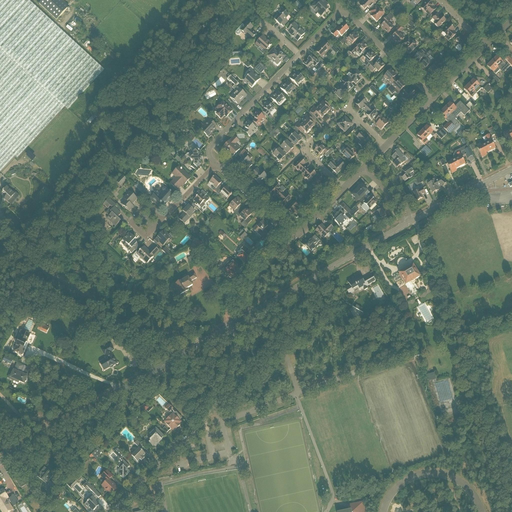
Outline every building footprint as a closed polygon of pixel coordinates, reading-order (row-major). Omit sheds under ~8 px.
[(0,0),(0,172),(14,157),(17,159),(64,107),(68,110),(104,71),(27,0),(0,0)] [(43,0),(39,5),(56,21),(69,7),(61,0),(43,0)] [(317,14),(321,17),(328,10),(326,7),(328,5),(323,0),(318,0),(311,7),(314,11),(316,9),(319,12),(317,14)] [(375,3),(373,1),(374,0),(363,0),(362,1),(363,2),(360,6),(364,10),(367,7),(369,9),(375,3)] [(430,14),(434,9),(431,6),(433,5),(428,0),(420,8),(424,12),(426,10),(430,14)] [(370,17),(376,23),(384,15),(378,9),(375,7),(369,12),(372,15),(370,17)] [(280,13),(274,20),(276,22),(280,26),(281,25),(283,27),(288,22),(286,20),(289,16),(285,13),(286,12),(282,8),(278,12),(280,13)] [(393,18),(389,14),(386,17),(382,22),(384,24),(381,27),(387,33),(393,28),(388,23),(390,21),(393,18)] [(433,25),(434,24),(438,28),(445,21),(441,16),(439,17),(437,14),(432,19),(430,22),(433,25)] [(248,23),(244,27),(242,25),(236,32),(235,33),(236,34),(237,35),(239,35),(242,33),(242,34),(243,35),(244,35),(244,34),(245,35),(246,35),(251,40),(256,35),(250,30),(252,28),(248,23)] [(301,31),(296,27),(297,26),(294,23),(288,30),(290,32),(289,34),(297,42),(300,39),(301,39),(302,39),(303,38),(303,36),(305,33),(302,30),(301,31)] [(343,35),(346,32),(349,30),(344,25),(340,29),(338,27),(331,34),(335,38),(339,34),(341,37),(343,35)] [(395,35),(392,38),(398,45),(404,39),(399,34),(404,29),(400,25),(392,32),(395,35)] [(448,42),(451,39),(456,35),(452,31),(454,29),(450,25),(442,33),(446,37),(445,38),(448,42)] [(346,36),(345,37),(340,43),(342,45),(344,43),(346,45),(349,42),(352,44),(358,38),(354,33),(348,38),(346,36)] [(459,44),(458,45),(456,48),(456,49),(458,52),(460,52),(470,42),(465,38),(463,40),(460,36),(455,41),(459,44)] [(267,40),(266,41),(262,37),(256,44),(259,47),(259,46),(265,52),(270,47),(271,46),(270,46),(272,44),(267,40)] [(403,49),(409,55),(417,47),(411,41),(408,38),(402,45),(404,47),(403,49)] [(322,58),(330,49),(336,54),(338,52),(328,42),(326,45),(324,43),(315,52),(322,58)] [(359,46),(357,44),(349,52),(353,56),(356,53),(359,57),(362,54),(364,55),(367,52),(365,50),(368,47),(363,42),(359,46)] [(274,56),(271,53),(268,56),(274,62),(273,63),(277,67),(281,63),(280,62),(285,56),(279,51),(277,53),(274,56)] [(428,58),(428,57),(432,53),(429,51),(426,55),(422,51),(413,59),(418,64),(420,66),(427,59),(428,58)] [(368,68),(372,64),(370,62),(376,57),(371,52),(364,58),(367,61),(364,64),(368,68)] [(307,60),(304,63),(312,71),(317,65),(320,68),(324,64),(318,58),(316,61),(311,56),(307,60)] [(491,62),(500,71),(503,74),(510,66),(511,67),(511,61),(508,57),(502,63),(496,58),(491,62)] [(432,61),(429,62),(427,59),(420,66),(424,70),(427,73),(433,66),(435,64),(432,61)] [(375,66),(372,64),(368,68),(372,72),(375,69),(378,72),(385,66),(380,61),(375,66)] [(491,62),(487,67),(493,73),(495,75),(500,71),(491,62)] [(260,63),(255,69),(261,75),(264,71),(261,68),(263,66),(260,63)] [(443,70),(441,68),(438,71),(433,66),(427,73),(431,77),(433,79),(443,70)] [(349,78),(353,82),(356,85),(361,79),(359,77),(359,76),(361,74),(356,69),(350,74),(352,76),(349,78)] [(249,75),(244,81),(244,83),(248,86),(249,85),(252,88),(260,79),(251,70),(248,73),(248,74),(249,75)] [(396,76),(391,70),(384,77),(389,82),(388,83),(391,86),(397,79),(395,77),(396,76)] [(293,76),(293,75),(290,79),(297,86),(304,79),(297,72),(293,76)] [(239,84),(233,78),(229,74),(228,76),(229,77),(227,79),(230,82),(231,81),(235,85),(236,86),(239,84)] [(342,86),(346,90),(348,92),(353,87),(351,85),(351,84),(353,82),(349,78),(348,77),(343,82),(344,83),(342,86)] [(399,93),(406,86),(401,80),(399,82),(397,79),(391,86),(393,88),(394,87),(399,93)] [(479,87),(473,81),(468,85),(474,91),(476,94),(481,89),(479,87)] [(284,86),(283,85),(280,88),(288,96),(295,89),(288,82),(284,86)] [(334,94),(335,94),(333,96),(335,98),(337,96),(340,100),(346,95),(344,93),(344,92),(346,90),(342,86),(340,84),(335,90),(337,91),(334,94)] [(468,85),(464,90),(469,96),(470,96),(472,98),(474,96),(472,94),(474,91),(468,85)] [(492,90),(488,85),(483,89),(488,94),(492,90)] [(372,86),(369,89),(378,98),(380,94),(372,86)] [(237,87),(234,90),(236,92),(230,97),(237,104),(242,99),(243,99),(246,96),(237,87)] [(409,92),(407,89),(400,96),(402,98),(402,99),(407,104),(416,95),(410,90),(409,92)] [(274,96),(274,95),(271,98),(278,106),(285,99),(278,92),(274,96)] [(321,105),(319,108),(326,115),(330,110),(327,108),(329,106),(325,102),(327,100),(324,97),(319,103),(321,105)] [(365,111),(369,107),(367,104),(361,98),(355,104),(361,110),(362,109),(365,111)] [(476,105),(472,100),(469,102),(466,106),(470,110),(476,105)] [(221,120),(224,116),(226,118),(232,112),(223,102),(213,112),(221,120)] [(275,109),(267,102),(263,106),(265,109),(262,112),(268,118),(271,115),(270,114),(275,109)] [(192,110),(195,113),(201,106),(198,103),(192,110)] [(456,110),(450,104),(445,108),(451,114),(453,112),(456,114),(458,112),(455,110),(456,110)] [(322,119),(326,115),(319,108),(317,110),(314,107),(310,112),(316,119),(319,116),(322,119)] [(372,109),(369,107),(365,111),(367,114),(366,115),(371,121),(377,115),(372,109)] [(451,114),(445,108),(440,113),(443,116),(442,117),(448,123),(443,128),(449,134),(455,128),(451,124),(456,119),(451,114)] [(265,119),(258,112),(254,116),(256,118),(253,122),(259,127),(261,125),(260,124),(265,119)] [(307,114),(303,118),(301,121),(303,123),(310,130),(314,126),(312,123),(314,121),(307,114)] [(376,125),(381,130),(386,125),(389,122),(386,120),(385,120),(384,119),(384,118),(381,115),(376,120),(378,123),(376,125)] [(92,116),(87,122),(90,125),(95,118),(92,116)] [(345,117),(339,123),(337,125),(345,132),(353,125),(345,117)] [(201,124),(198,127),(208,137),(216,130),(214,128),(216,126),(210,120),(203,126),(201,124)] [(257,130),(248,121),(244,126),(247,128),(243,131),(250,138),(257,130)] [(306,134),(310,130),(303,123),(301,125),(299,123),(295,127),(302,134),(304,131),(306,134)] [(430,139),(432,137),(435,135),(432,133),(433,133),(427,127),(422,131),(430,139)] [(346,138),(353,131),(351,129),(344,136),(346,138)] [(441,139),(447,134),(442,129),(437,135),(441,139)] [(419,141),(424,146),(425,144),(427,142),(430,139),(422,131),(417,136),(421,140),(419,141)] [(503,135),(508,145),(511,142),(511,141),(511,140),(511,132),(511,131),(503,135)] [(292,136),(291,137),(287,133),(285,135),(289,140),(295,146),(301,141),(300,140),(303,138),(297,132),(295,135),(294,134),(292,136)] [(362,149),(370,142),(361,133),(356,137),(361,142),(358,144),(362,149)] [(485,137),(486,139),(488,143),(485,145),(489,152),(495,149),(493,146),(494,145),(490,137),(489,135),(485,137)] [(225,146),(222,149),(232,158),(240,149),(235,144),(238,141),(234,137),(231,141),(230,140),(227,144),(225,144),(225,146)] [(281,147),(287,154),(288,154),(293,149),(293,148),(295,146),(289,140),(287,142),(284,144),(283,145),(281,147)] [(193,161),(193,165),(191,167),(197,172),(201,168),(199,166),(201,165),(200,160),(201,160),(201,157),(200,157),(200,152),(196,149),(197,148),(194,145),(193,145),(192,144),(191,144),(190,145),(189,145),(189,146),(189,147),(189,148),(189,149),(189,150),(193,153),(193,156),(192,156),(191,157),(191,158),(190,159),(191,160),(191,161),(192,161),(193,161)] [(281,147),(278,144),(276,147),(279,150),(276,152),(275,152),(276,153),(273,155),(280,162),(285,156),(287,154),(281,147)] [(325,155),(330,150),(327,148),(325,149),(322,146),(321,147),(319,144),(315,148),(316,149),(315,150),(313,152),(318,156),(320,154),(320,155),(323,152),(325,155)] [(485,145),(481,146),(480,144),(476,146),(482,158),(486,156),(486,154),(489,152),(485,145)] [(342,154),(349,162),(354,157),(349,152),(352,150),(347,145),(343,148),(346,151),(342,154)] [(426,146),(420,152),(426,158),(431,152),(426,146)] [(468,158),(472,156),(468,148),(465,150),(464,150),(468,158)] [(331,149),(330,150),(325,155),(324,156),(327,158),(334,151),(331,149)] [(400,165),(400,166),(405,162),(402,158),(404,157),(397,149),(393,153),(394,155),(392,157),(396,162),(393,164),(397,168),(400,165)] [(242,159),(238,164),(243,169),(244,168),(247,171),(252,165),(249,162),(250,161),(246,157),(249,154),(244,150),(239,155),(242,159)] [(460,153),(456,155),(453,154),(453,156),(455,160),(459,168),(464,165),(463,161),(464,160),(460,153)] [(177,156),(175,159),(182,166),(185,163),(177,156)] [(332,162),(328,166),(337,175),(345,166),(340,162),(342,160),(339,158),(337,160),(338,161),(337,162),(339,163),(336,166),(332,162)] [(302,173),(307,169),(303,166),(305,164),(301,159),(296,165),(294,167),(293,167),(298,171),(299,170),(302,173)] [(447,164),(452,174),(456,171),(455,169),(459,168),(455,160),(447,164)] [(176,178),(170,184),(177,190),(183,184),(184,185),(191,178),(179,167),(172,174),(176,178)] [(402,178),(405,182),(409,179),(409,180),(414,177),(412,173),(413,172),(410,167),(403,171),(406,175),(402,178)] [(254,179),(259,184),(264,179),(267,177),(261,171),(260,172),(257,169),(251,175),(255,178),(254,179)] [(309,182),(316,174),(312,170),(310,172),(307,169),(302,173),(305,177),(304,178),(309,182)] [(126,179),(123,176),(120,179),(117,183),(120,185),(126,179)] [(216,193),(222,187),(220,185),(222,183),(215,176),(212,179),(213,179),(209,182),(216,189),(214,191),(216,193)] [(323,181),(319,177),(311,185),(316,189),(317,188),(320,191),(325,187),(321,184),(323,181)] [(428,185),(432,194),(438,191),(437,188),(441,186),(443,187),(446,182),(441,178),(428,185)] [(149,194),(137,183),(134,186),(144,196),(149,194)] [(278,198),(282,193),(279,190),(280,189),(275,185),(273,188),(268,192),(273,197),(275,194),(278,198)] [(362,185),(352,195),(356,199),(354,201),(358,205),(359,203),(365,198),(366,196),(369,193),(362,185)] [(4,190),(3,192),(7,195),(4,199),(8,202),(11,199),(15,194),(7,187),(4,191),(4,190)] [(224,189),(222,187),(216,193),(219,195),(221,193),(227,199),(230,196),(231,196),(233,194),(226,187),(224,189)] [(173,196),(172,195),(172,194),(171,194),(171,193),(170,193),(170,192),(169,192),(168,192),(165,189),(164,189),(163,190),(163,192),(165,193),(159,199),(155,194),(150,199),(158,207),(160,205),(161,205),(162,205),(164,207),(173,196)] [(413,193),(417,201),(422,198),(421,196),(425,194),(422,189),(419,191),(418,190),(413,193)] [(193,200),(196,203),(195,205),(196,206),(198,204),(199,206),(202,203),(204,205),(206,204),(208,201),(205,197),(206,195),(202,191),(200,193),(198,191),(196,194),(197,196),(193,200)] [(129,211),(133,207),(130,204),(136,198),(130,193),(124,199),(125,200),(121,204),(129,211)] [(285,196),(282,193),(278,198),(281,201),(279,203),(284,207),(291,199),(287,195),(285,196)] [(377,206),(375,204),(376,202),(370,196),(366,200),(365,198),(359,203),(362,206),(361,207),(368,214),(370,212),(377,206)] [(236,215),(243,208),(240,205),(239,203),(241,201),(237,198),(229,206),(234,211),(233,212),(236,215)] [(119,217),(121,215),(118,212),(120,210),(108,199),(103,205),(108,209),(110,207),(111,208),(105,214),(109,217),(107,219),(116,227),(120,222),(118,220),(120,218),(119,217)] [(184,213),(183,215),(179,219),(184,224),(193,215),(192,214),(195,211),(193,210),(196,207),(191,202),(186,207),(186,208),(183,212),(184,213)] [(294,202),(286,210),(291,214),(293,212),(296,215),(300,211),(297,207),(298,206),(294,202)] [(351,211),(347,207),(343,203),(340,207),(348,214),(351,211)] [(381,219),(386,216),(382,209),(381,210),(377,206),(370,212),(373,215),(374,217),(375,217),(377,220),(381,218),(381,219)] [(355,207),(351,211),(348,214),(352,218),(358,211),(355,207)] [(246,210),(243,208),(236,215),(239,218),(240,217),(248,225),(250,222),(247,219),(253,213),(250,209),(247,212),(246,210)] [(346,230),(342,226),(347,222),(343,217),(345,215),(339,209),(336,212),(337,214),(333,218),(336,220),(334,222),(336,224),(334,226),(342,233),(346,230)] [(264,235),(268,230),(266,228),(268,227),(262,222),(259,225),(258,224),(253,230),(256,233),(260,229),(262,232),(261,233),(264,235)] [(321,225),(316,231),(324,239),(329,233),(333,228),(329,224),(325,228),(321,225)] [(171,238),(164,230),(157,238),(153,242),(156,245),(159,243),(163,247),(171,238)] [(271,232),(268,230),(264,235),(266,237),(267,236),(270,239),(266,242),(270,246),(275,240),(274,239),(277,236),(272,231),(271,232)] [(136,250),(140,246),(134,241),(135,239),(129,233),(122,240),(128,245),(125,248),(129,251),(131,254),(135,250),(136,250)] [(323,245),(319,242),(314,237),(309,242),(306,240),(302,244),(307,250),(308,249),(312,254),(315,250),(314,249),(316,247),(315,247),(317,244),(319,246),(322,246),(323,245)] [(249,250),(244,246),(238,253),(240,255),(237,257),(239,259),(238,260),(240,262),(241,261),(244,264),(249,259),(245,255),(249,250)] [(144,247),(138,253),(137,252),(133,256),(137,261),(140,258),(147,264),(153,257),(153,256),(158,251),(154,247),(149,252),(144,247)] [(165,248),(162,251),(168,256),(171,254),(165,248)] [(198,251),(190,255),(194,262),(202,258),(198,251)] [(231,269),(235,265),(237,263),(232,258),(218,273),(226,281),(229,277),(231,278),(235,273),(231,269)] [(399,274),(405,285),(412,297),(418,294),(412,284),(413,284),(414,283),(414,282),(415,282),(415,281),(414,280),(419,277),(413,266),(399,274)] [(190,282),(196,278),(194,274),(174,286),(179,296),(188,291),(187,289),(193,286),(190,282)] [(348,282),(350,285),(345,288),(349,296),(354,293),(352,290),(357,287),(360,291),(375,281),(372,275),(362,280),(359,275),(352,278),(353,279),(348,282)] [(354,320),(364,315),(353,308),(349,310),(354,320)] [(40,324),(38,329),(47,333),(49,328),(40,324)] [(14,351),(22,355),(24,350),(23,349),(30,335),(21,331),(20,330),(18,335),(21,336),(14,351)] [(110,368),(117,364),(110,352),(114,350),(111,345),(104,349),(101,351),(104,356),(105,355),(107,359),(105,360),(100,363),(104,371),(110,367),(110,368)] [(5,357),(3,362),(11,365),(13,361),(5,357)] [(20,373),(20,371),(21,371),(24,365),(17,362),(14,368),(15,368),(14,370),(13,372),(12,372),(11,375),(10,377),(24,383),(25,381),(26,382),(27,380),(27,379),(26,378),(27,376),(20,373)] [(434,373),(426,375),(428,382),(436,380),(434,373)] [(168,404),(166,407),(164,408),(169,413),(171,412),(173,414),(171,416),(170,417),(169,416),(166,419),(167,420),(166,421),(165,423),(166,424),(166,425),(171,429),(173,431),(174,429),(175,430),(180,425),(179,424),(181,423),(179,421),(182,418),(168,404)] [(161,440),(164,437),(156,429),(150,435),(153,438),(150,441),(151,442),(149,443),(153,447),(154,445),(156,447),(157,445),(159,447),(162,443),(161,442),(162,441),(161,440)] [(137,462),(138,462),(139,461),(139,460),(140,459),(141,461),(144,458),(143,457),(145,454),(141,450),(144,447),(137,441),(134,444),(139,448),(136,450),(137,451),(132,456),(135,460),(134,460),(136,463),(137,462)] [(92,455),(97,460),(100,457),(98,455),(101,452),(98,448),(92,455)] [(119,457),(122,454),(117,449),(114,452),(119,457)] [(123,461),(119,465),(118,467),(120,469),(119,470),(119,474),(123,479),(128,474),(128,470),(127,469),(130,466),(124,461),(123,461)] [(54,475),(44,467),(37,477),(47,484),(54,475)] [(117,488),(109,481),(113,477),(107,471),(100,477),(106,482),(102,486),(105,489),(107,492),(108,492),(111,494),(117,488)] [(66,484),(70,488),(77,480),(74,477),(66,484)] [(22,478),(17,481),(21,488),(26,485),(22,478)] [(87,486),(87,487),(93,493),(88,498),(90,499),(87,502),(85,504),(85,506),(87,507),(89,507),(93,511),(99,506),(97,504),(95,502),(96,501),(98,498),(101,496),(86,481),(85,483),(86,483),(85,484),(87,486)] [(48,492),(54,484),(50,482),(47,486),(43,483),(40,486),(48,492)] [(0,503),(5,511),(10,511),(13,510),(6,499),(8,498),(3,490),(0,491),(0,503)] [(352,509),(340,511),(365,511),(363,502),(351,504),(352,509)]
